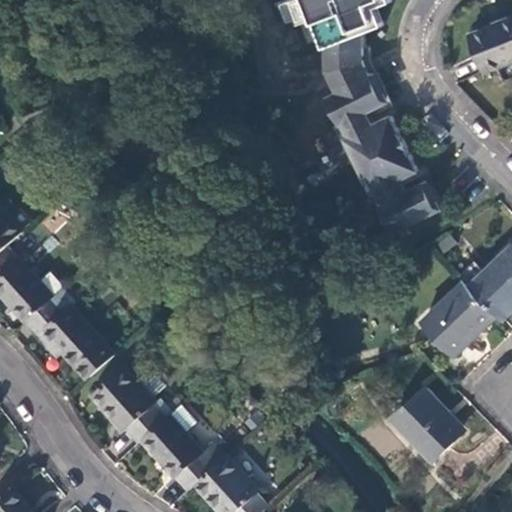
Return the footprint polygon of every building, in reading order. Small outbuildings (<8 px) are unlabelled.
[(301,0),(316,44),(328,48),(359,38),(391,27),(380,0),(301,0)] [(511,18),(475,34),(489,70),(511,60),(511,18)] [(365,62),(365,47),(328,48),(328,65),(328,72),(365,62)] [(368,69),(365,62),(328,72),(331,79),(337,92),(371,77),(368,69)] [(373,76),(371,77),(337,92),(328,97),(341,124),(344,123),(350,136),(346,138),(374,191),(377,190),(384,203),(381,205),(396,233),(440,211),(426,183),(402,193),(396,181),(419,170),(392,116),(392,115),(369,125),(363,114),(386,102),(373,76)] [(0,253),(9,246),(26,230),(0,201),(0,253)] [(0,292),(27,322),(28,321),(55,297),(56,296),(22,257),(20,259),(9,246),(0,253),(0,292)] [(506,320),(511,314),(511,248),(473,287),(501,314),(506,320)] [(473,287),(467,281),(426,322),(458,355),(501,314),(473,287)] [(59,345),(90,380),(118,354),(73,304),(66,309),(55,297),(28,321),(54,349),(59,345)] [(140,442),(143,440),(167,417),(156,404),(158,402),(126,365),(93,395),(125,432),(129,429),(140,442)] [(395,420),(435,462),(461,437),(443,418),(451,411),(428,388),(395,420)] [(183,402),(172,412),(188,431),(200,421),(183,402)] [(167,417),(143,440),(177,479),(179,478),(191,491),(197,486),(217,467),(231,454),(219,440),(206,451),(188,431),(172,412),(167,417)] [(263,511),(270,506),(260,494),(264,491),(231,454),(217,467),(197,486),(219,511),(263,511)] [(31,511),(16,491),(0,504),(0,511),(31,511)]
